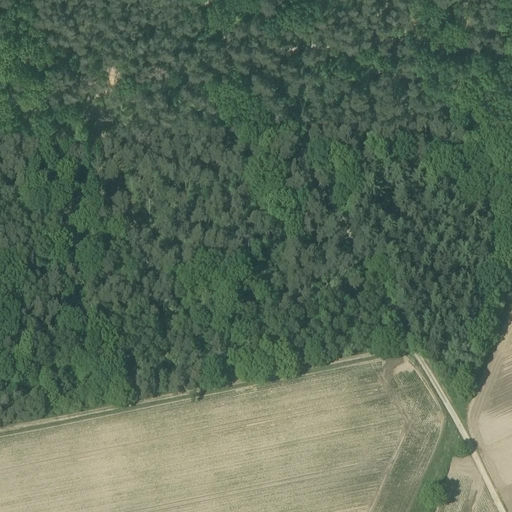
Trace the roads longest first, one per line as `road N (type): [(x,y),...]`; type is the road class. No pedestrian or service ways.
road 1 (track): [(412,349),(0,430)]
road 2 (track): [(237,57),(311,167),(412,349)]
road 3 (track): [(511,34),(237,57)]
road 4 (track): [(0,119),(85,88),(237,57)]
road 5 (track): [(412,349),(501,511)]
